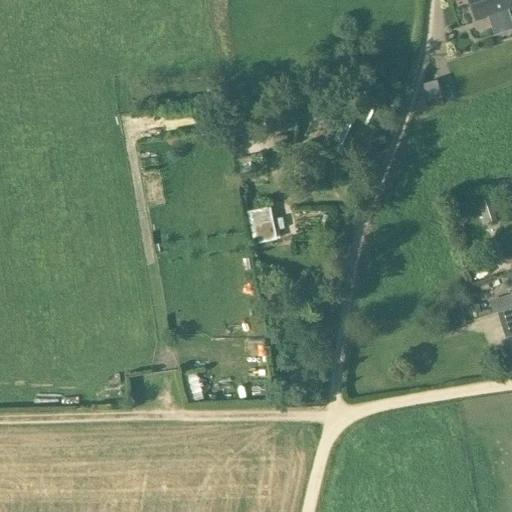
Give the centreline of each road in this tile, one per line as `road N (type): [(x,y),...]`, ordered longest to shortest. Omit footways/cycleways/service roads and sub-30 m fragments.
road 1 (track): [(330,415),(361,231),(416,103),(430,0)]
road 2 (track): [(0,418),(330,415)]
road 3 (track): [(330,415),(511,384)]
